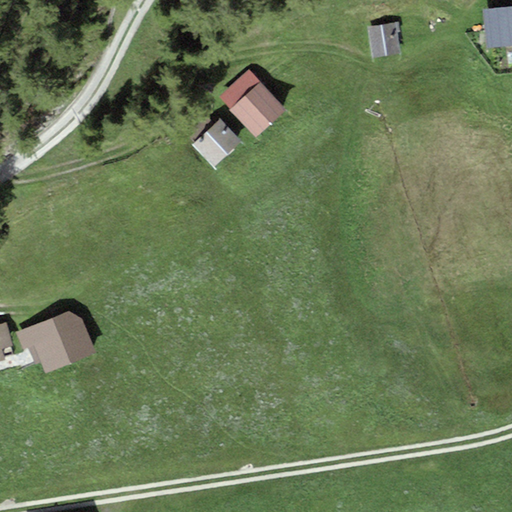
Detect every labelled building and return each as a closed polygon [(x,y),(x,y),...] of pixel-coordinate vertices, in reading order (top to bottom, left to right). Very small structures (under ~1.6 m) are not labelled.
[(511,6),(484,9),(488,47),(511,44),(511,6)] [(396,23),(368,27),(372,56),(400,52),(396,23)] [(231,108),(230,109),(256,138),(288,109),(261,79),(259,81),(248,69),(219,95),(231,108)] [(221,118),(193,144),(214,167),(242,140),(221,118)] [(70,310),(17,332),(23,350),(34,345),(46,373),(96,352),(82,317),(70,310)] [(7,323),(0,325),(0,360),(5,359),(2,349),(14,345),(7,323)]
